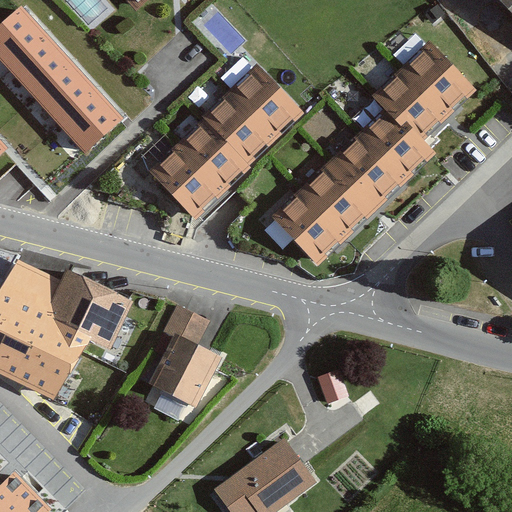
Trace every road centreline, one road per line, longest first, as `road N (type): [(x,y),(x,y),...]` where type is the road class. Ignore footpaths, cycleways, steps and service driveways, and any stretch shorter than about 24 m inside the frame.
road 1 (tertiary): [(0,223),(334,309)]
road 2 (residential): [(123,511),(334,309)]
road 3 (residential): [(334,309),(511,147)]
road 4 (tertiary): [(334,309),(511,352)]
road 5 (residential): [(121,511),(0,391)]
